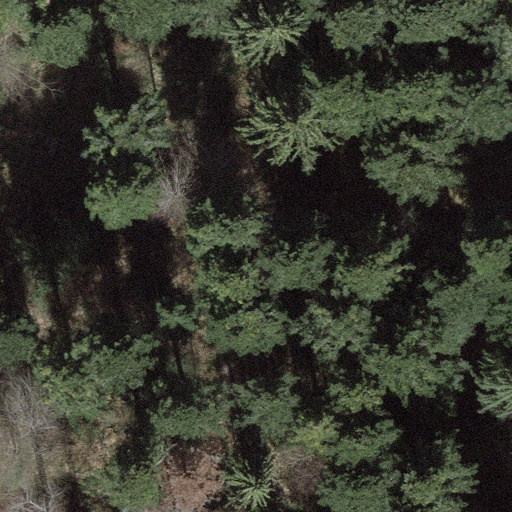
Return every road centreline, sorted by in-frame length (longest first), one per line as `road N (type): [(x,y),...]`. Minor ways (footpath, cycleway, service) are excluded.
road 1 (track): [(232,0),(197,149),(195,237),(218,363),(285,511)]
road 2 (track): [(0,219),(120,0)]
